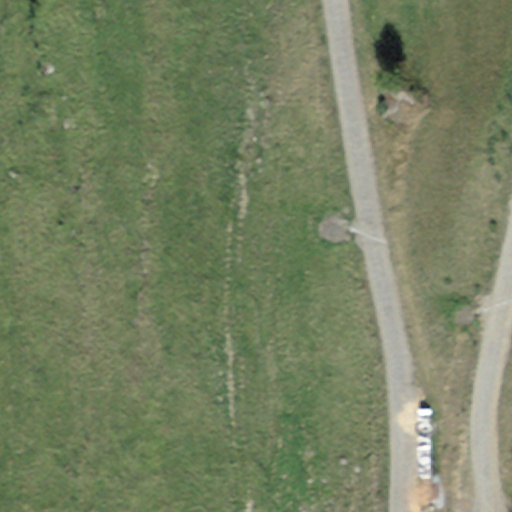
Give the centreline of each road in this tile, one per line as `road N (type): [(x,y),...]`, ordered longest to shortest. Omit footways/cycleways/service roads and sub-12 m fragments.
road 1 (track): [(335,0),(400,369),(404,511)]
road 2 (track): [(488,511),(483,424),(511,266)]
